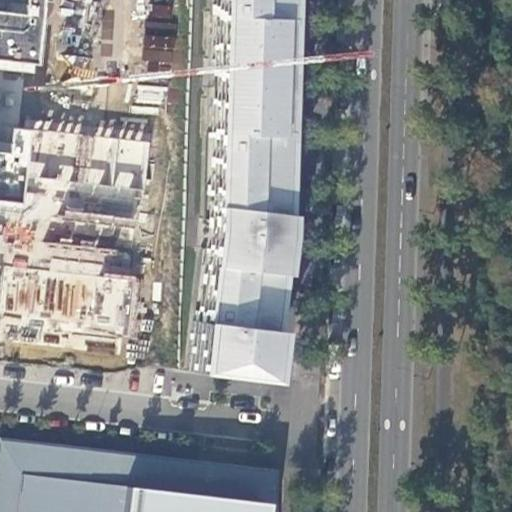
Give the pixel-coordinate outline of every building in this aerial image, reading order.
[(0,9),(0,57),(17,59),(24,0),(8,0),(7,11),(0,9)] [(216,0),(217,1),(221,1),(221,15),(217,15),(213,132),(217,132),(217,146),(212,146),(210,221),(200,307),(204,308),(203,321),(198,321),(193,362),(257,369),(269,271),(267,270),(274,224),(281,0),(216,0)] [(146,29),(142,67),(172,70),(176,32),(146,29)] [(135,100),(160,104),(162,88),(138,84),(135,100)] [(0,197),(1,198),(10,126),(0,124),(0,197)] [(60,327),(123,342),(140,274),(102,265),(106,251),(66,241),(70,226),(50,221),(45,241),(35,238),(27,270),(15,267),(0,326),(0,334),(55,348),(60,327)] [(264,511),(269,471),(0,439),(0,511),(264,511)]
